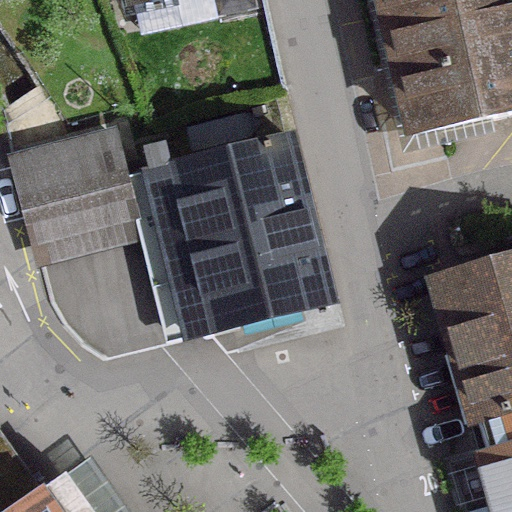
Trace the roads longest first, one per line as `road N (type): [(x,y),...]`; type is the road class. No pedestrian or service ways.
road 1 (residential): [(293,0),(380,412)]
road 2 (residential): [(0,402),(67,386),(165,386),(380,412)]
